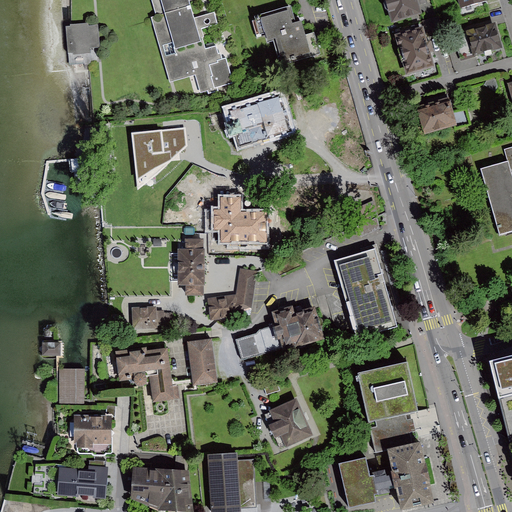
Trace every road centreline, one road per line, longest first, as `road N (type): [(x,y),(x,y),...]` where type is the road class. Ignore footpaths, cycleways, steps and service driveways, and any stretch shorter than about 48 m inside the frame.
road 1 (primary): [(450,357),(372,100)]
road 2 (primary): [(496,511),(450,357)]
road 3 (residential): [(372,100),(511,62)]
